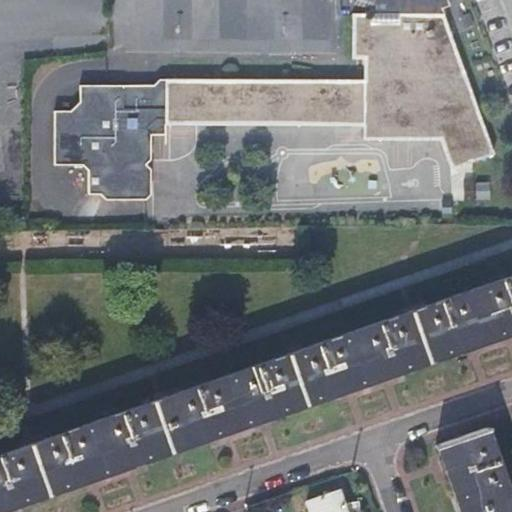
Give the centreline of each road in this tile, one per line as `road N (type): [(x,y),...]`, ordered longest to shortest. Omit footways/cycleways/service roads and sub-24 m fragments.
road 1 (residential): [(373,440),(169,511)]
road 2 (residential): [(511,391),(373,440)]
